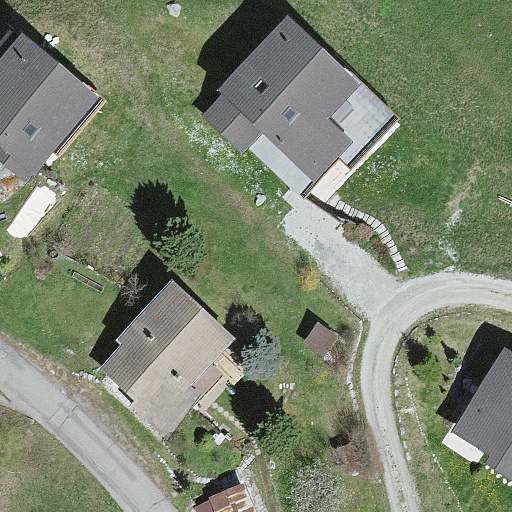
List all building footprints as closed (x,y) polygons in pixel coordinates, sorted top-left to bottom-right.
[(375,115),(267,24),(190,114),(302,205),(375,115)] [(98,114),(0,42),(0,186),(31,209),(98,114)] [(158,292),(86,375),(156,435),(227,352),(158,292)] [(511,365),(493,354),(443,432),(511,475),(511,365)] [(245,511),(241,496),(202,509),(202,511),(245,511)]
